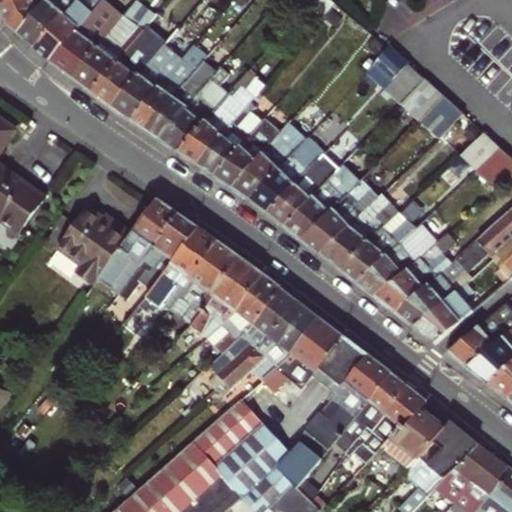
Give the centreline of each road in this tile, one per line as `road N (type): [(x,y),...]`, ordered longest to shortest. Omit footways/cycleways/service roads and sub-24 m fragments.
road 1 (secondary): [(0,55),(511,439)]
road 2 (residential): [(511,14),(488,1),(465,5),(438,28),(434,46),(437,61),(511,131)]
